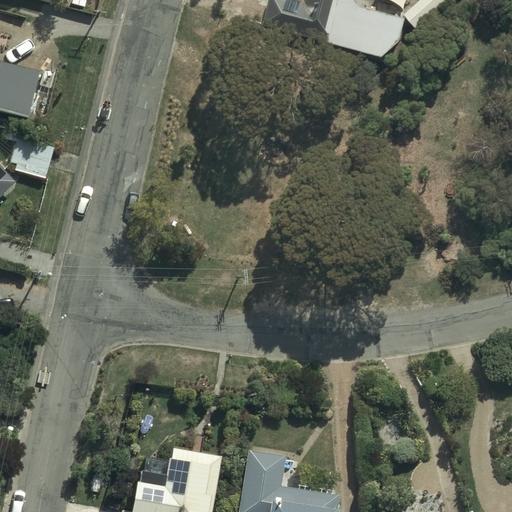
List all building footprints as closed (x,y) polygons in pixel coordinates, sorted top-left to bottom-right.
[(308,0),(307,5),(282,0),(270,0),(263,32),(383,61),(399,48),(405,26),(416,37),(452,3),(448,0),(424,0),(422,3),(418,0),(411,0),(401,9),(408,16),(403,21),(360,12),(349,0),(308,0)] [(41,78),(1,69),(0,72),(0,115),(31,123),(41,78)] [(54,146),(16,139),(11,166),(18,167),(17,175),(48,180),(54,146)] [(0,204),(15,191),(0,175),(0,204)] [(286,458),(247,453),(238,511),(337,511),(339,497),(282,489),(286,458)] [(211,511),(219,465),(168,457),(166,467),(144,464),(143,472),(140,471),(138,481),(135,480),(130,511),(211,511)]
